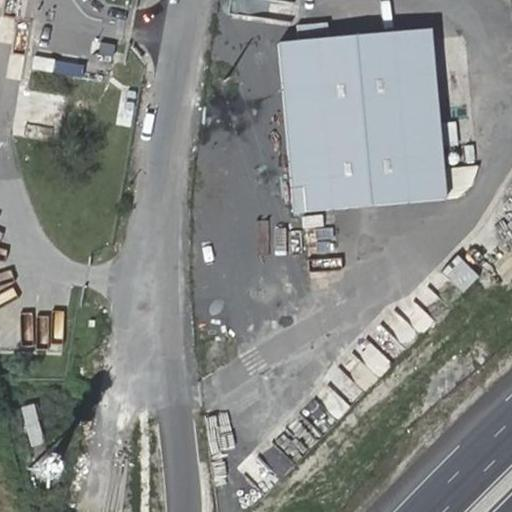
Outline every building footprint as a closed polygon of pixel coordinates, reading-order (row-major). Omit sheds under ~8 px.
[(444,206),(430,35),(279,48),(293,218),(444,206)] [(252,165),(226,165),(226,196),(252,196),(252,165)] [(473,169),(456,167),(454,184),(471,186),(473,169)] [(245,213),(212,213),(212,304),(244,304),(245,213)] [(259,235),(258,303),(287,303),(287,236),(259,235)] [(454,256),(437,273),(460,295),(476,278),(454,256)] [(265,316),(227,339),(243,365),(217,380),(233,406),(296,369),(265,316)] [(62,352),(63,318),(22,318),(22,351),(62,352)] [(372,388),(389,360),(357,340),(340,368),(372,388)] [(329,419),(345,414),(336,387),(320,393),(329,419)] [(42,451),(32,407),(19,410),(30,455),(42,451)] [(263,487),(289,468),(280,456),(265,467),(257,456),(246,465),(263,487)]
